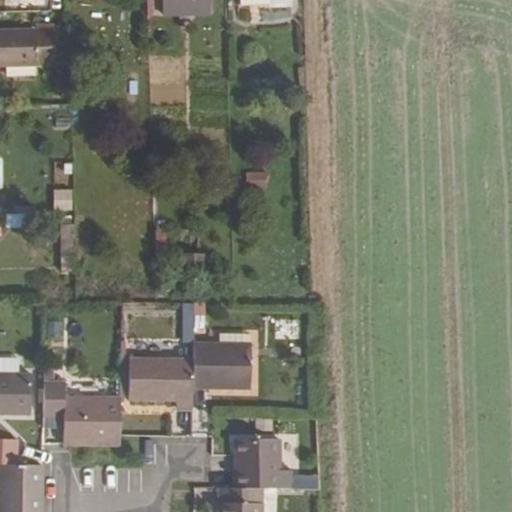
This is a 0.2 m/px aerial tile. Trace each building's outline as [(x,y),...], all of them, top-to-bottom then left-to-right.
[(213,14),(212,0),(164,0),(165,16),(213,14)] [(0,69),(53,68),(52,33),(0,33),(0,69)] [(267,172),(245,172),(245,188),(267,187),(267,172)] [(53,190),(54,212),(72,211),(72,190),(53,190)] [(73,266),(74,226),(60,226),(60,266),(73,266)] [(183,381),(239,379),(239,329),(182,329),(182,347),(183,381)] [(166,398),(182,397),(183,381),(182,347),(118,349),(119,392),(165,392),(166,398)] [(0,405),(22,405),(23,364),(0,364),(0,405)] [(54,437),(111,436),(111,428),(112,390),(55,390),(55,376),(34,377),(34,412),(55,411),(54,437)] [(249,477),(270,477),(272,430),(228,430),(227,461),(223,461),(223,477),(249,477)] [(0,455),(8,456),(7,431),(0,431),(0,455)] [(209,469),(210,437),(168,436),(167,469),(209,469)] [(0,511),(34,511),(35,455),(0,456),(0,511)] [(250,511),(249,477),(223,477),(210,477),(211,511),(250,511)]
